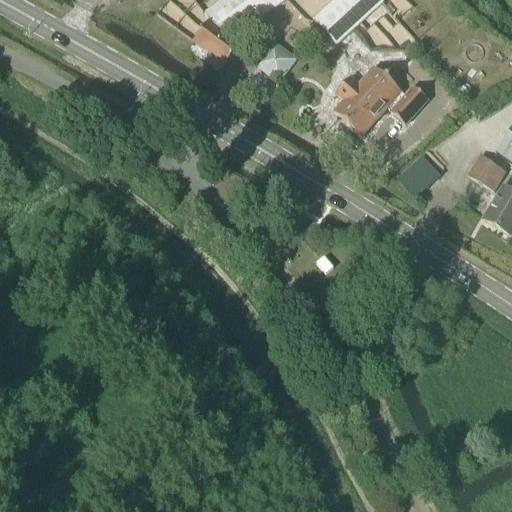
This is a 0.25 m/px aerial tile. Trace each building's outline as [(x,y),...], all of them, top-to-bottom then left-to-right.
[(224,66),(239,45),(230,38),(284,0),(222,0),(203,14),(208,21),(192,42),(203,50),(203,53),(208,57),(211,57),(224,66)] [(380,0),(332,0),(312,19),(335,45),(382,2),(380,0)] [(347,81),(342,83),(338,87),(337,92),(335,94),(343,102),(333,113),(360,138),(386,109),(390,113),(389,113),(404,126),(427,101),(412,88),(395,108),(390,104),(400,93),(373,69),(357,86),(349,79),(347,81)] [(511,129),(495,154),(496,155),(511,166),(511,129)] [(479,157),(466,177),(493,193),(505,173),(491,164),(479,157)] [(439,178),(421,158),(418,161),(397,180),(413,198),(415,200),(439,178)] [(510,238),(511,235),(511,194),(502,189),(483,222),(510,238)] [(323,259),(316,265),(325,276),(332,270),(323,259)]
